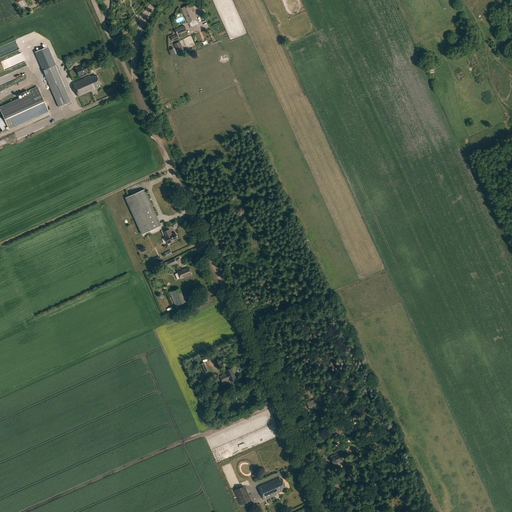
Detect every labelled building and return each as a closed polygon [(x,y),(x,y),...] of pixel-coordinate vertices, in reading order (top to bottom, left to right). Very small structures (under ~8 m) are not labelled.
[(182,10),(188,24),(197,20),(194,12),(193,13),(190,5),(184,8),(184,10),(182,10)] [(186,30),(184,25),(175,29),(177,34),(186,30)] [(185,51),(181,41),(175,43),(180,53),(185,51)] [(43,71),(59,108),(71,102),(55,65),(43,71)] [(87,67),(79,70),(82,76),(90,73),(87,67)] [(90,78),(90,77),(72,85),(78,98),(100,88),(98,85),(100,84),(96,76),(94,77),(93,76),(90,78)] [(7,77),(0,79),(0,86),(9,82),(7,77)] [(0,110),(5,120),(6,122),(9,130),(49,112),(37,86),(28,90),(30,94),(0,107),(0,110)] [(34,133),(63,122),(61,117),(32,128),(34,133)] [(46,136),(25,145),(28,151),(49,142),(46,136)] [(126,198),(142,235),(161,226),(145,190),(126,198)] [(169,230),(164,232),(166,237),(165,238),(168,244),(178,240),(175,233),(172,235),(169,230)] [(174,260),(165,264),(167,269),(176,265),(174,260)] [(177,272),(180,280),(192,275),(188,268),(177,272)] [(180,288),(169,292),(175,306),(186,302),(180,288)] [(204,362),(199,364),(203,374),(208,372),(204,362)] [(220,377),(222,383),(230,380),(231,382),(236,380),(232,369),(227,371),(228,374),(220,377)] [(319,398),(308,402),(311,409),(322,405),(319,398)] [(331,458),(334,465),(344,461),(340,454),(331,458)] [(277,493),(282,491),(281,489),(286,487),(283,479),(281,480),(279,477),(258,487),(265,501),(277,495),(277,493)] [(233,490),(240,505),(251,500),(245,485),(233,490)]
